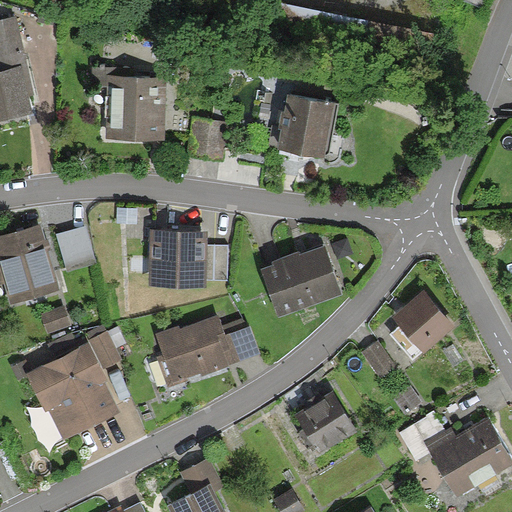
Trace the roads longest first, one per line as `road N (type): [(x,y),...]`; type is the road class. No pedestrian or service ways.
road 1 (residential): [(425,222),(324,349),(277,382),(24,511)]
road 2 (residential): [(425,222),(92,183),(0,195)]
road 3 (residential): [(511,15),(425,222)]
road 4 (residential): [(511,361),(445,240),(425,222)]
